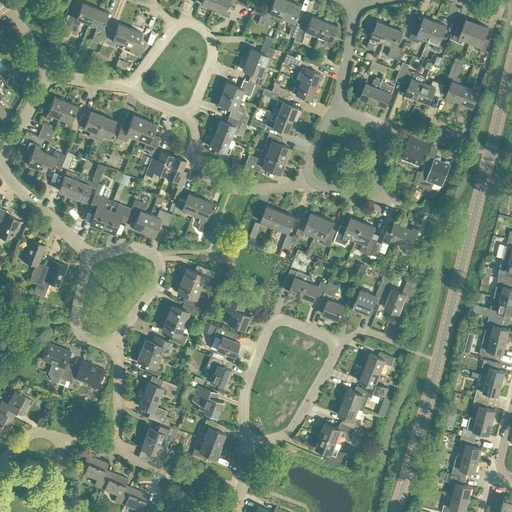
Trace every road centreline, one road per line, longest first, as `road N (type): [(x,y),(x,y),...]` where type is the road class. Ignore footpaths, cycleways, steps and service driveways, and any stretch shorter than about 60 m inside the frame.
road 1 (tertiary): [(511,62),(394,511)]
road 2 (residential): [(88,256),(3,169),(50,75)]
road 3 (residential): [(333,346),(286,320),(272,323),(249,371),(244,441)]
road 4 (residential): [(115,344),(156,284),(159,264),(133,248),(88,256)]
road 5 (residential): [(300,185),(236,190),(208,179),(186,111)]
road 6 (residential): [(244,441),(291,430),(333,346)]
road 7 (residential): [(186,111),(212,51),(195,26),(171,28)]
road 8 (residential): [(115,344),(89,343),(78,333),(75,309),(88,256)]
